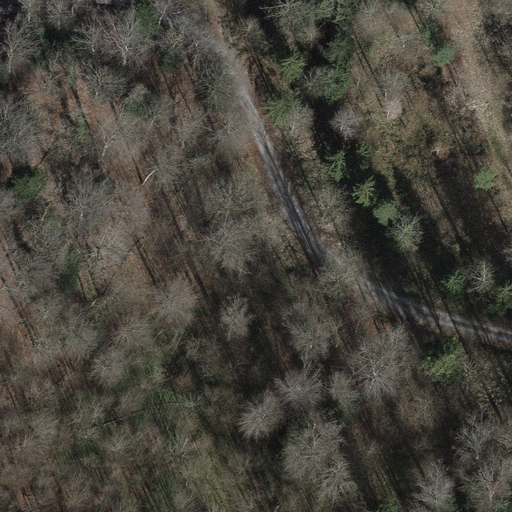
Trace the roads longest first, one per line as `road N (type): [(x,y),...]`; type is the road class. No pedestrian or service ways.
road 1 (track): [(130,0),(166,9),(252,101),(286,206),(327,263),(398,307),(511,337)]
road 2 (track): [(449,0),(511,145)]
